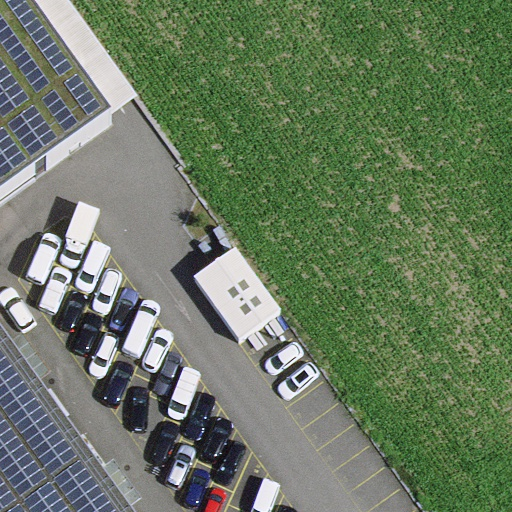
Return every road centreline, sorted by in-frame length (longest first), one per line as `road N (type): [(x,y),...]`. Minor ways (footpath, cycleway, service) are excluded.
road 1 (unknown): [(116,126),(9,224),(2,260),(14,295),(163,511)]
road 2 (unknown): [(116,126),(196,319),(320,511)]
road 3 (unknown): [(35,0),(116,126)]
